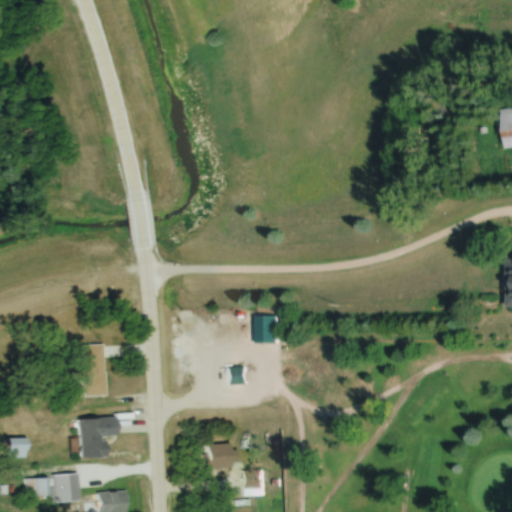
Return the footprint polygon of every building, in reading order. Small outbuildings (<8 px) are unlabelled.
[(511,108),(502,109),(505,149),(511,148),(511,108)] [(258,344),(280,344),(280,316),(258,316),(258,344)] [(79,345),(81,397),(104,396),(102,344),(79,345)] [(247,367),(226,367),(226,385),(247,385),(247,367)] [(77,458),(102,459),(102,437),(113,437),(113,419),(85,418),(85,432),(78,432),(77,458)] [(25,459),(25,440),(5,440),(5,459),(25,459)] [(230,470),(229,445),(199,445),(199,470),(230,470)] [(243,479),(243,497),(264,497),(264,479),(243,479)] [(26,480),(26,498),(47,498),(47,480),(26,480)] [(123,511),(124,493),(91,493),(91,511),(123,511)]
